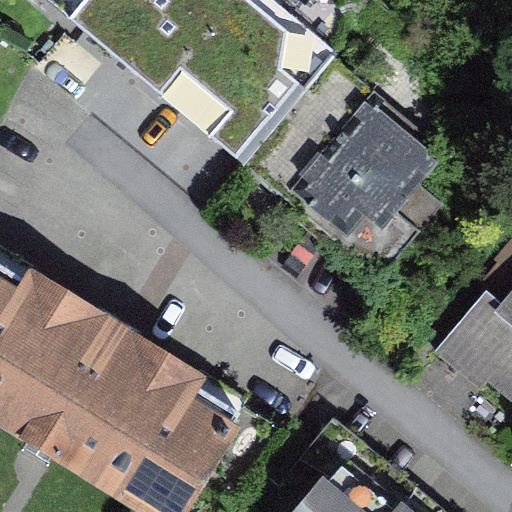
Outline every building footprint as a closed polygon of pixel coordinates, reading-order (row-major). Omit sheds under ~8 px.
[(52,0),(244,161),(325,66),(334,55),(267,0),(52,0)] [(325,66),(244,161),(379,274),(440,201),(418,183),(437,160),(325,66)] [(511,242),(509,240),(417,350),(511,429),(511,242)] [(0,261),(0,420),(49,453),(137,511),(179,511),(240,422),(0,261)] [(402,511),(352,468),(339,482),(329,473),(295,511),(402,511)]
